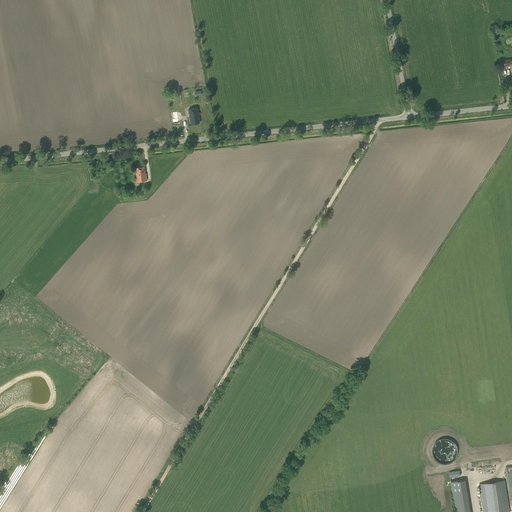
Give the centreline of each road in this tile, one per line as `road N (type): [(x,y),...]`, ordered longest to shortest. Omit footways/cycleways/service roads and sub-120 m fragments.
road 1 (track): [(139,511),(377,120)]
road 2 (unclassified): [(0,161),(409,117)]
